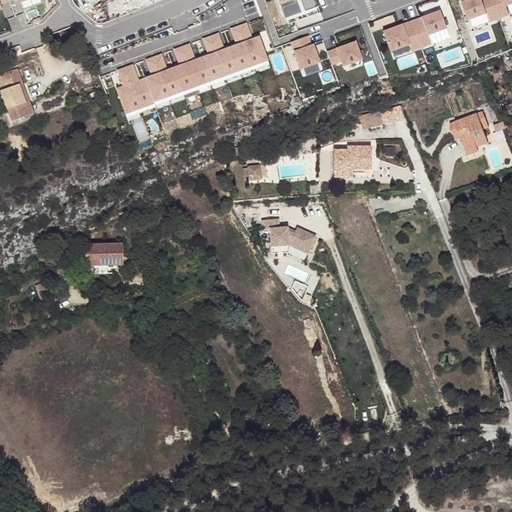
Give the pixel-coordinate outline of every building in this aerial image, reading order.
[(82,0),(88,14),(126,0),(82,0)] [(277,0),(284,19),(287,18),(293,16),(295,21),(320,12),(315,0),(277,0)] [(493,17),(486,0),(460,0),(456,2),(462,19),(480,12),(484,20),(493,17)] [(500,4),(511,0),(486,0),(493,17),(504,13),(500,4)] [(424,33),(441,27),(435,10),(407,20),(416,46),(427,42),(424,33)] [(293,16),(287,18),(289,24),(295,21),(293,16)] [(416,46),(407,20),(380,31),(386,47),(404,41),(407,49),(416,46)] [(242,40),(249,37),(244,24),(237,27),(242,40)] [(242,40),(237,27),(229,30),(234,43),(242,40)] [(213,51),(221,48),(215,35),(208,38),(213,51)] [(304,36),(287,42),(298,70),(317,62),(310,43),(308,44),(304,36)] [(213,51),(208,38),(200,41),(205,54),(213,51)] [(251,40),(243,44),(253,70),(267,65),(256,38),(251,40)] [(340,64),(360,57),(353,40),(325,51),(329,63),(338,59),(340,64)] [(236,46),(228,49),(239,76),(253,70),(243,44),(236,46)] [(185,62),(192,59),(187,46),(180,49),(185,62)] [(185,62),(180,49),(172,53),(177,65),(185,62)] [(222,52),(214,55),(225,81),(239,76),(228,49),(222,52)] [(207,58),(200,60),(211,87),(225,81),(214,55),(207,58)] [(157,73),(164,70),(159,57),(151,60),(157,73)] [(157,73),(151,60),(144,63),(149,76),(157,73)] [(193,63),(187,65),(197,92),(211,87),(200,60),(193,63)] [(178,69),(172,71),(183,98),(197,92),(187,65),(178,69)] [(20,91),(24,89),(17,66),(0,73),(0,76),(4,86),(0,86),(0,92),(5,107),(23,100),(22,96),(20,91)] [(121,87),(135,81),(130,68),(115,74),(121,87)] [(165,74),(158,77),(169,103),(183,98),(172,71),(165,74)] [(151,80),(144,82),(154,109),(169,103),(158,77),(151,80)] [(122,91),(137,85),(135,81),(121,87),(122,91)] [(154,109),(144,82),(137,85),(122,91),(119,92),(129,119),(154,109)] [(23,100),(5,107),(6,112),(25,106),(23,100)] [(28,112),(25,106),(6,112),(9,119),(28,112)] [(372,107),(351,111),(353,124),(374,120),(372,107)] [(444,130),(448,139),(454,136),(456,141),(461,155),(473,151),(472,145),(481,142),(479,134),(476,127),(481,125),(478,116),(444,130)] [(476,127),(479,134),(484,131),(481,125),(476,127)] [(325,148),(327,169),(342,168),(342,164),(347,164),(364,164),(362,142),(339,142),(340,147),(325,148)] [(472,145),(473,151),(484,147),(481,142),(472,145)] [(473,151),(461,155),(463,159),(475,154),(473,151)] [(254,177),(252,164),(241,166),(241,167),(243,178),(243,179),(254,177)] [(342,168),(327,169),(327,174),(347,174),(347,164),(342,164),(342,168)] [(281,225),(280,219),(263,220),(264,229),(271,229),(273,246),(291,245),(310,254),(317,236),(299,228),(297,232),(296,234),(281,227),(281,225)] [(297,232),(281,225),(281,227),(296,234),(297,232)] [(123,242),(85,242),(85,264),(123,263),(123,242)] [(44,280),(35,284),(40,299),(50,295),(44,280)] [(139,295),(128,300),(133,310),(144,305),(139,295)]
